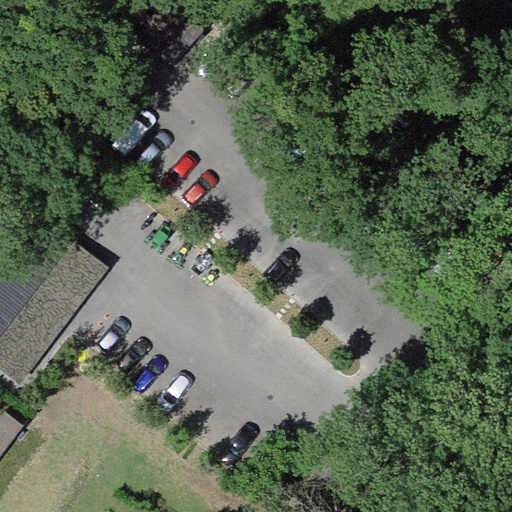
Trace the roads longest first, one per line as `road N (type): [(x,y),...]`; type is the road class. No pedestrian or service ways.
road 1 (unknown): [(334,477),(347,446),(348,360),(179,84)]
road 2 (unknown): [(70,230),(334,477)]
